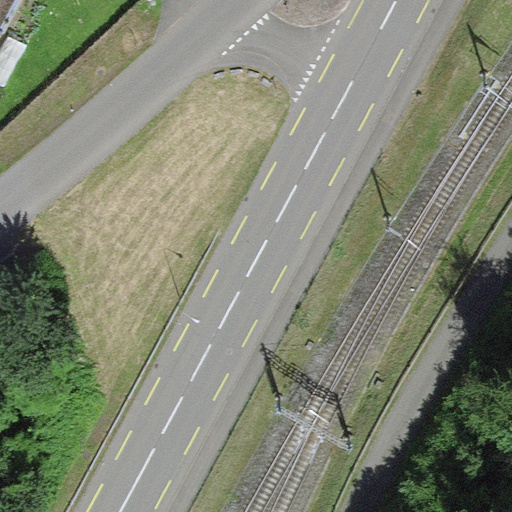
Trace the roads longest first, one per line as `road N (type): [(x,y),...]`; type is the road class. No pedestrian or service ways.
road 1 (primary): [(116,511),(392,0)]
road 2 (primary): [(233,0),(0,209)]
road 3 (residential): [(511,256),(354,511)]
